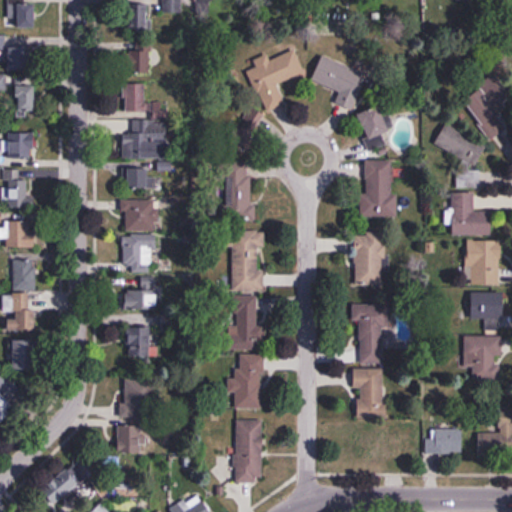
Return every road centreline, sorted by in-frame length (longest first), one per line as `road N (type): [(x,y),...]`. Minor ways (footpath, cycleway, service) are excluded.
road 1 (residential): [(0,480),(64,418),(76,388),(76,0)]
road 2 (residential): [(305,506),(307,125)]
road 3 (tertiary): [(511,497),(330,498),(293,511)]
